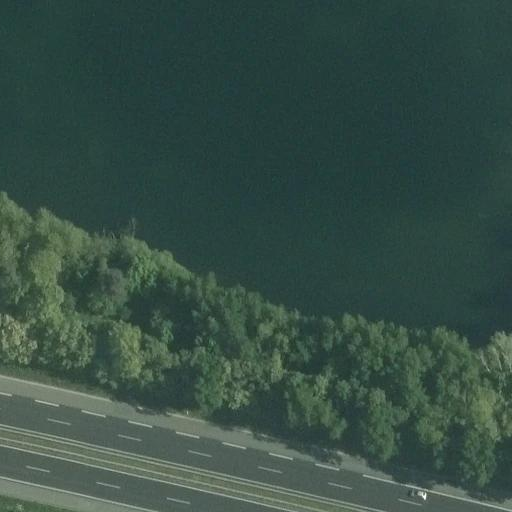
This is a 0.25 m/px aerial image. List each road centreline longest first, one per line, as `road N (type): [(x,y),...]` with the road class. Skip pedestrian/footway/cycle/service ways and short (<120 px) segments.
road 1 (motorway): [(454,511),(0,409)]
road 2 (motorway): [(0,465),(206,511)]
